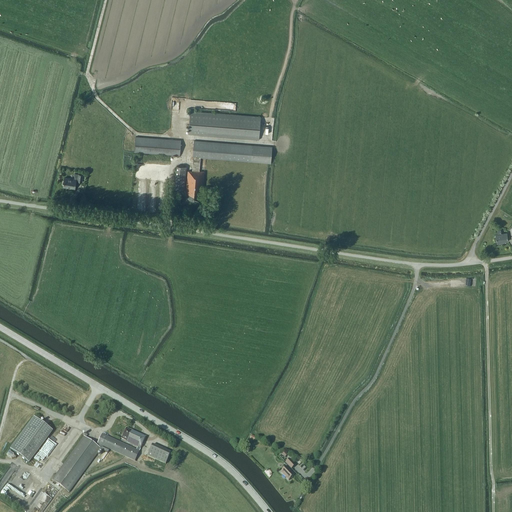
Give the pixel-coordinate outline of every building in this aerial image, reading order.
[(216,110),(235,111),(236,103),(216,102),(216,110)] [(188,134),(259,140),(261,117),(190,111),(188,134)] [(135,152),(180,155),(181,140),(136,136),(135,152)] [(272,147),(253,146),(194,141),(193,157),(194,157),(192,171),(187,171),(186,193),(187,193),(186,200),(202,201),(204,171),(199,171),(200,158),(252,162),(271,163),(272,147)] [(184,190),(186,166),(177,166),(177,169),(176,169),(174,189),(184,190)] [(64,185),(70,186),(70,187),(75,188),(76,182),(78,183),(82,184),(83,174),(75,173),(74,178),(65,177),(64,185)] [(496,234),(497,244),(504,243),(504,242),(509,241),(507,233),(502,233),(502,229),(497,230),(498,234),(496,234)] [(34,417),(9,449),(28,463),(52,431),(34,417)] [(103,446),(132,460),(135,461),(146,436),(132,430),(131,431),(126,428),(121,439),(126,441),(126,442),(132,445),(131,447),(119,442),(101,434),(96,444),(96,445),(86,438),(84,436),(83,436),(51,480),(68,492),(100,448),(102,449),(103,446)] [(147,456),(165,464),(170,453),(152,444),(147,456)] [(59,458),(65,451),(63,449),(56,456),(59,458)] [(295,465),(290,459),(286,463),(288,465),(280,472),(288,481),(294,475),(290,470),(295,465)]
